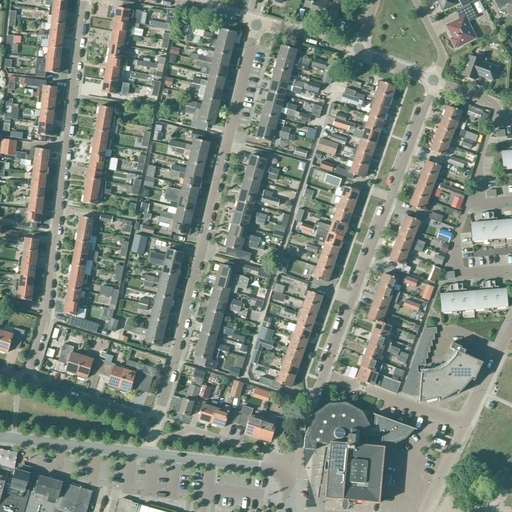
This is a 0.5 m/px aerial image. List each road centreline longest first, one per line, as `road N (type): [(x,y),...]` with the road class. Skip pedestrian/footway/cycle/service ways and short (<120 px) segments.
road 1 (residential): [(154,425),(257,21)]
road 2 (residential): [(26,383),(45,320),(84,0)]
road 3 (residential): [(324,374),(433,81)]
road 4 (residential): [(324,374),(465,424)]
road 5 (residential): [(147,454),(0,437)]
road 6 (residential): [(284,478),(147,454)]
road 7 (residential): [(154,425),(26,383)]
road 8 (residential): [(511,277),(456,273),(454,248),(468,205)]
